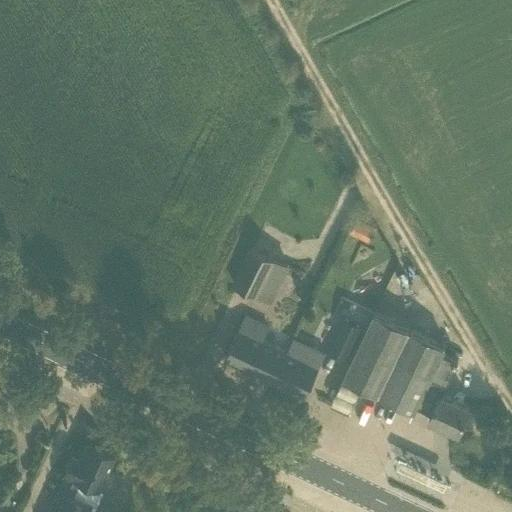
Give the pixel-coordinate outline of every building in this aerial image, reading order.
[(350,231),(350,232),(360,237),(369,241),(375,230),(370,228),(370,227),(372,225),(363,221),(357,218),(356,220),(351,231),(350,231)] [(234,284),(270,301),(287,264),(251,247),(234,284)] [(343,379),(414,412),(432,372),(449,380),(458,360),(442,352),(446,345),(375,311),(361,340),(352,359),(343,379)] [(225,357),(272,380),(286,351),(262,339),(268,326),(245,315),(225,357)] [(341,315),(326,349),(349,359),(364,325),(341,315)] [(286,351),(272,380),(304,395),(318,366),(286,351)] [(429,419),(459,433),(471,407),(442,394),(449,380),(432,372),(414,412),(417,407),(431,414),(429,419)] [(47,511),(85,511),(90,503),(71,494),(78,480),(97,488),(113,454),(85,441),(78,457),(70,453),(61,472),(65,474),(47,511)]
